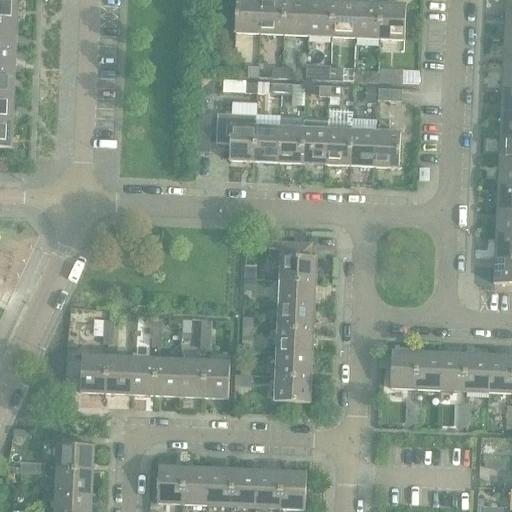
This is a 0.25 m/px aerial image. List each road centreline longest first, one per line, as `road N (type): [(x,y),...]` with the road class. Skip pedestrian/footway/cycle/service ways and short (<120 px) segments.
road 1 (residential): [(126,511),(127,435),(350,444)]
road 2 (residential): [(80,203),(365,218)]
road 3 (residential): [(447,219),(460,0)]
road 4 (residential): [(80,203),(89,0)]
road 5 (residential): [(0,389),(80,203)]
road 6 (residential): [(350,444),(360,416),(362,316)]
